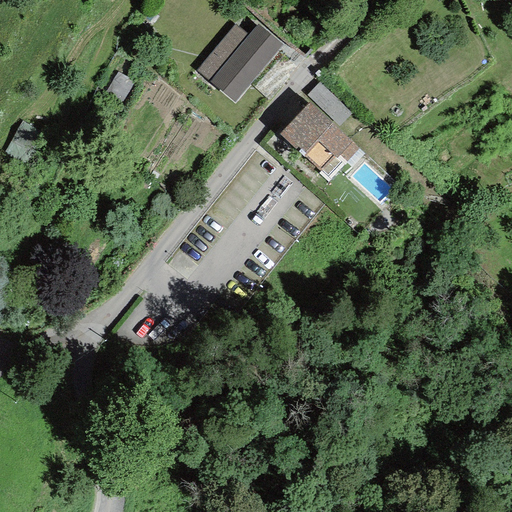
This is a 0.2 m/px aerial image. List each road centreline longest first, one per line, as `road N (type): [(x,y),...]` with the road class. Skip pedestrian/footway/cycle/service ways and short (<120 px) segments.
road 1 (residential): [(375,0),(110,311)]
road 2 (residential): [(110,311),(105,511)]
road 3 (residential): [(110,311),(0,358)]
